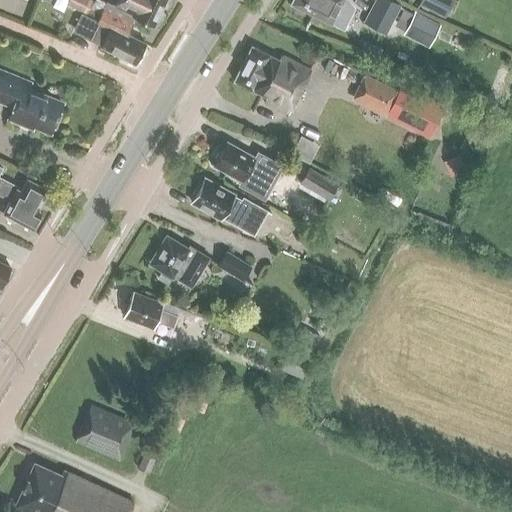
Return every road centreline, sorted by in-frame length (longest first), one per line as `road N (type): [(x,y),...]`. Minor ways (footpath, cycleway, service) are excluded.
road 1 (primary): [(78,241),(229,0)]
road 2 (primary): [(0,384),(78,241)]
road 3 (primary): [(78,241),(0,338)]
